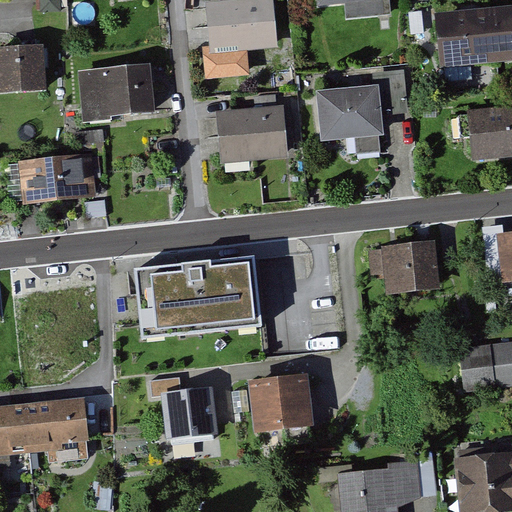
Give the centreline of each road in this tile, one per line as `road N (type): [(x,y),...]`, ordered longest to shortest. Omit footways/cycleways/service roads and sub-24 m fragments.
road 1 (residential): [(511,202),(0,257)]
road 2 (unknown): [(197,234),(171,0)]
